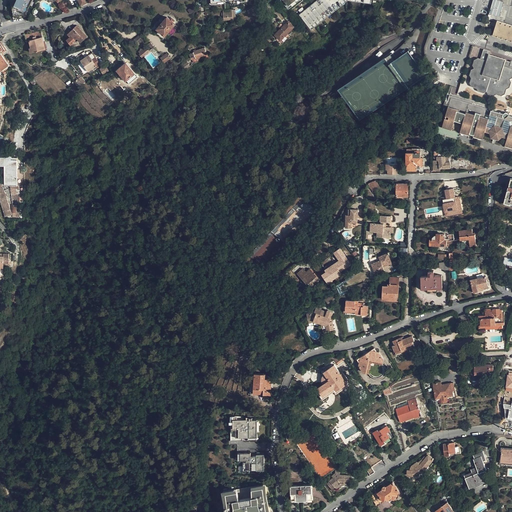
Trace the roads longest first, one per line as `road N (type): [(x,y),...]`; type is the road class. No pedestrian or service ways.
road 1 (residential): [(285,511),(283,391),(306,357),(509,294)]
road 2 (residential): [(511,430),(427,440),(324,511)]
road 3 (residential): [(509,294),(498,285),(483,239),(493,177),(511,167)]
